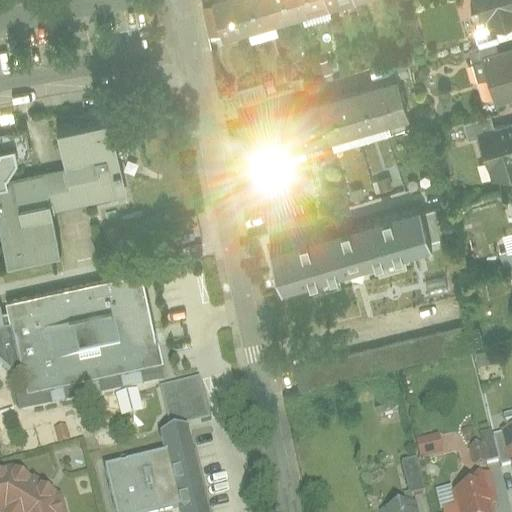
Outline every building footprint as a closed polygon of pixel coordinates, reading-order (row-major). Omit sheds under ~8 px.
[(245,27),(236,0),(207,0),(219,36),(245,27)] [(272,19),(265,0),(236,0),(245,27),(272,19)] [(298,11),(294,0),(265,0),(272,19),(298,11)] [(325,3),(323,0),(294,0),(298,11),(325,3)] [(511,0),(469,0),(476,19),(486,16),(491,30),(511,23),(511,0)] [(511,98),(511,46),(477,58),(492,105),(511,98)] [(406,115),(393,75),(367,83),(379,123),(406,115)] [(379,123),(367,83),(340,92),(353,131),(379,123)] [(266,84),(241,88),(243,100),(268,96),(266,84)] [(353,131),(340,92),(314,100),(326,140),(353,131)] [(326,140),(314,100),(287,108),(300,148),(326,140)] [(300,148),(287,108),(261,116),(273,156),(300,148)] [(0,186),(0,191),(16,261),(72,248),(63,209),(128,194),(108,109),(57,121),(69,170),(0,186)] [(273,156),(261,116),(234,125),(247,165),(273,156)] [(511,121),(477,132),(491,182),(511,175),(511,121)] [(267,204),(272,228),(305,221),(300,197),(267,204)] [(435,242),(423,202),(400,209),(413,249),(435,242)] [(413,249),(400,209),(377,216),(390,256),(413,249)] [(390,256),(377,216),(355,223),(367,263),(390,256)] [(367,263),(355,223),(332,231),(345,270),(367,263)] [(345,270),(332,231),(309,238),(322,278),(345,270)] [(322,278),(309,238),(287,245),(299,285),(322,278)] [(299,285),(287,245),(264,252),(276,292),(299,285)] [(166,374),(144,273),(12,301),(34,403),(166,374)] [(456,331),(296,370),(306,410),(466,372),(456,331)] [(214,422),(207,380),(164,387),(171,429),(214,422)] [(511,429),(499,433),(511,493),(511,429)] [(208,511),(190,432),(159,440),(163,459),(108,472),(117,511),(208,511)] [(419,441),(424,459),(455,451),(449,432),(419,441)] [(425,460),(408,462),(412,495),(429,493),(425,460)] [(0,511),(68,511),(65,500),(17,472),(0,475),(0,511)] [(496,505),(489,475),(471,480),(474,489),(450,495),(453,509),(441,511),(440,511),(488,511),(487,508),(496,505)]
